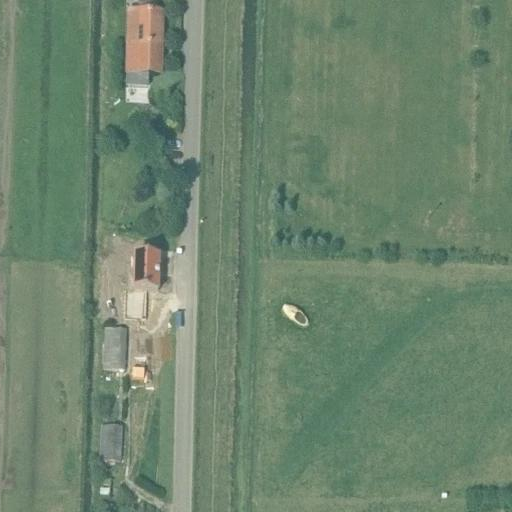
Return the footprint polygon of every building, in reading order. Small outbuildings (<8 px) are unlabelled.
[(126,77),(126,89),(147,89),(147,78),(159,78),(160,49),(160,16),(156,15),(156,0),(137,0),(137,15),(128,15),(126,77)] [(145,293),(158,293),(159,258),(134,257),(133,293),(125,292),(124,323),(145,322),(145,293)] [(126,332),(105,332),(103,372),(125,372),(126,332)] [(101,428),(100,463),(121,464),(122,429),(101,428)] [(100,481),(98,499),(107,500),(109,482),(100,481)]
